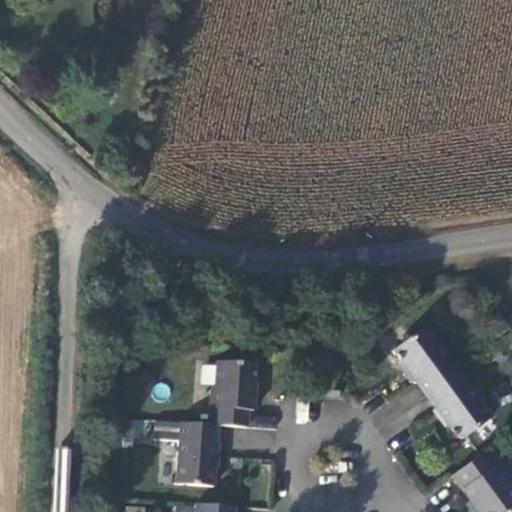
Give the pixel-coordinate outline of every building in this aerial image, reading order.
[(423,383),(432,395),(463,373),(430,328),(398,352),(409,367),(408,375),(414,382),(423,383)] [(218,410),(218,427),(222,427),(252,430),(252,411),(258,412),(259,397),(257,394),(258,365),(221,363),(219,385),(215,392),(214,409),(218,410)] [(496,418),(463,373),(432,395),(442,408),(437,411),(449,427),(451,425),(461,438),(468,439),(496,418)] [(340,386),(322,385),(321,395),(339,396),(340,386)] [(220,445),(222,427),(218,427),(184,425),(181,486),(218,488),(219,465),(222,461),(223,446),(220,445)] [(499,466),(489,453),(457,477),(473,499),(473,504),(478,511),(511,511),(511,484),(511,480),(511,475),(503,463),(499,466)]
